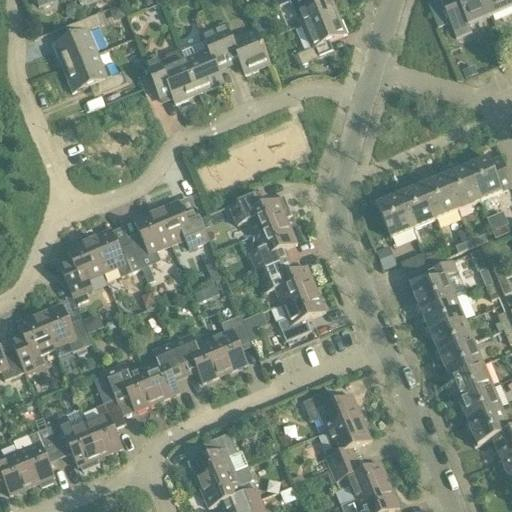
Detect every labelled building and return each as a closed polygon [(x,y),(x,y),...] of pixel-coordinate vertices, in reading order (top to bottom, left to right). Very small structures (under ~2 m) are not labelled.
[(36,0),(41,10),(52,6),(49,0),(36,0)] [(271,0),(276,11),(292,4),(303,28),(336,14),(332,3),(333,2),(332,0),(271,0)] [(438,0),(456,41),(471,35),(469,29),(491,19),(483,0),(438,0)] [(511,0),(483,0),(491,19),(511,10),(511,0)] [(197,22),(196,23),(195,24),(199,33),(210,29),(204,14),(198,16),(198,17),(198,18),(198,19),(198,20),(197,21),(197,22)] [(313,51),(296,58),(301,69),(328,58),(323,47),(348,37),(343,24),(341,25),(336,14),(303,28),(313,51)] [(77,38),(52,49),(62,73),(97,58),(87,35),(104,27),(99,16),(72,27),(77,38)] [(223,26),(213,30),(230,69),(240,65),(246,79),(259,73),(258,72),(270,67),(256,32),(230,43),(223,26)] [(205,44),(182,53),(201,99),(224,89),(218,74),(230,69),(213,30),(201,35),(205,44)] [(113,34),(104,35),(107,54),(116,52),(113,34)] [(156,56),(144,61),(163,108),(174,104),(176,109),(201,99),(182,53),(181,51),(166,57),(165,61),(159,64),(156,56)] [(97,58),(62,73),(72,96),(97,86),(102,97),(129,85),(124,74),(114,78),(109,67),(102,69),(97,58)] [(465,82),(477,77),(474,70),(462,75),(465,82)] [(488,161),(466,170),(480,205),(511,191),(511,186),(500,159),(489,164),(488,161)] [(466,170),(444,180),(458,214),(480,205),(466,170)] [(444,180),(421,189),(436,223),(458,214),(444,180)] [(421,189),(399,198),(414,233),(436,223),(421,189)] [(260,197),(229,210),(238,230),(247,226),(253,240),(288,225),(286,222),(292,220),(283,200),(264,208),(260,197)] [(399,198),(377,208),(391,242),(414,233),(399,198)] [(179,205),(156,214),(171,250),(185,244),(189,253),(209,245),(200,222),(199,219),(187,224),(179,205)] [(141,243),(131,248),(141,273),(160,265),(156,256),(171,250),(156,214),(133,224),(141,243)] [(252,257),(250,258),(258,278),(283,267),(282,264),(287,262),(283,254),(297,248),(288,225),(253,240),(254,242),(252,257)] [(507,228),(493,234),(496,241),(510,235),(507,228)] [(111,234),(89,243),(103,278),(118,272),(121,281),(141,273),(131,248),(119,253),(111,234)] [(484,237),(470,243),(474,251),(488,245),(484,237)] [(74,272),(63,277),(73,302),(93,293),(89,285),(103,278),(89,243),(66,253),(74,272)] [(470,243),(455,250),(458,257),(474,251),(470,243)] [(384,273),(396,268),(388,250),(376,255),(384,273)] [(423,256),(401,265),(406,279),(428,270),(425,262),(426,262),(423,256)] [(426,262),(425,262),(428,270),(443,263),(440,256),(426,262)] [(429,286),(412,293),(422,316),(455,302),(446,281),(457,276),(453,265),(425,277),(429,286)] [(500,266),(492,270),(498,284),(506,281),(500,266)] [(283,267),(258,278),(266,297),(275,293),(281,308),(316,293),(307,270),(292,276),(289,268),(284,270),(283,267)] [(486,272),(479,275),(485,290),(492,287),(486,272)] [(511,295),(506,281),(498,284),(504,299),(511,295)] [(492,287),(485,290),(491,304),(499,301),(492,287)] [(194,297),(198,308),(207,304),(203,293),(194,297)] [(287,322),(278,326),(286,346),(311,335),(306,323),(325,315),(316,293),(281,308),(287,322)] [(455,302),(422,316),(431,338),(465,324),(455,302)] [(62,309),(40,318),(54,353),(69,347),(72,356),(92,348),(82,323),(70,328),(62,309)] [(505,316),(497,319),(503,334),(511,331),(505,316)] [(25,346),(14,351),(24,377),(44,368),(40,359),(54,353),(40,318),(17,328),(25,346)] [(224,338),(210,343),(225,378),(248,368),(240,349),(251,345),(242,324),(240,319),(220,328),(224,338)] [(242,324),(251,345),(258,342),(254,333),(249,321),(242,324)] [(465,324),(431,338),(440,360),(474,346),(465,324)] [(511,332),(511,331),(503,334),(510,349),(511,347),(511,332)] [(191,340),(173,348),(183,373),(195,368),(203,387),(225,378),(210,343),(195,350),(191,340)] [(474,346),(440,360),(450,382),(483,368),(474,346)] [(156,366),(142,372),(157,407),(180,397),(172,378),(183,373),(173,348),(153,357),(156,366)] [(0,350),(0,375),(1,375),(5,385),(24,377),(14,351),(2,356),(0,350)] [(483,368),(450,382),(459,405),(493,390),(483,368)] [(124,369),(104,377),(115,402),(126,398),(134,416),(157,407),(142,372),(128,378),(124,369)] [(493,390),(459,405),(468,426),(502,412),(493,390)] [(328,396),(303,406),(311,426),(320,422),(326,437),(361,422),(352,399),(333,407),(328,396)] [(100,421),(85,427),(100,462),(123,453),(115,434),(126,429),(115,403),(95,411),(100,421)] [(502,412),(468,426),(478,449),(492,443),(492,442),(511,434),(502,412)] [(59,427),(48,432),(58,457),(69,453),(77,472),(82,470),(83,474),(101,466),(99,462),(100,462),(85,427),(71,433),(65,420),(57,423),(59,427)] [(332,451),(323,455),(331,474),(357,463),(352,452),(371,444),(361,422),(326,437),(332,451)] [(14,446),(17,455),(32,490),(39,488),(41,492),(54,487),(52,482),(55,481),(46,462),(58,457),(48,432),(14,446)] [(511,433),(511,434),(492,442),(492,443),(501,464),(511,460),(511,433)] [(208,459),(189,467),(199,490),(248,469),(241,455),(237,457),(229,437),(204,448),(208,459)] [(0,453),(0,481),(1,481),(9,500),(32,490),(17,455),(3,461),(0,453)] [(511,460),(501,464),(511,487),(511,486),(511,460)] [(357,463),(331,474),(339,494),(338,495),(343,508),(343,509),(389,489),(380,467),(361,475),(357,463)] [(248,469),(199,490),(208,511),(210,511),(228,505),(230,511),(240,511),(258,505),(251,488),(255,486),(248,469)] [(343,508),(340,510),(340,511),(398,511),(389,489),(343,509),(343,508)]
